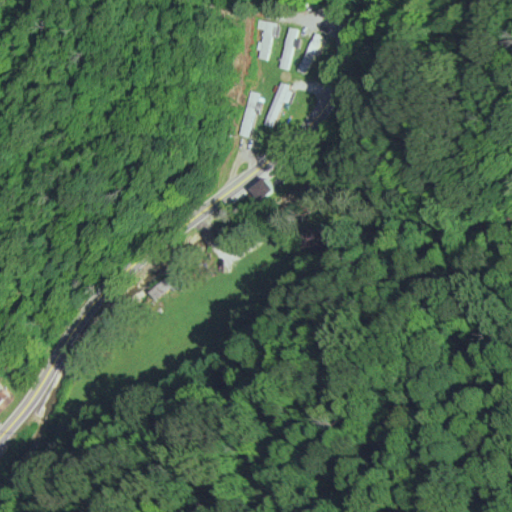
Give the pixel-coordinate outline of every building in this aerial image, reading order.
[(301,28),(293,25),(282,64),(290,66),(301,28)] [(328,35),(319,31),(300,68),(309,72),(328,35)] [(295,85),(286,80),(266,120),(276,125),(295,85)] [(242,133),(253,134),(259,90),(248,88),(242,133)] [(279,188),(269,175),(254,187),(264,200),(279,188)] [(151,287),(157,298),(187,283),(182,272),(151,287)] [(0,410),(14,397),(0,383),(0,410)]
